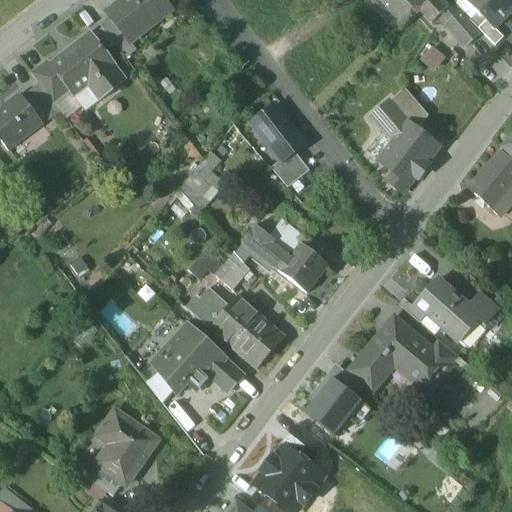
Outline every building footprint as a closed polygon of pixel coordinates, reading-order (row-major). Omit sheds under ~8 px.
[(110,18),(125,38),(145,23),(149,28),(168,12),(158,0),(126,0),(120,5),(119,4),(106,14),(110,18)] [(371,0),(399,31),(416,16),(402,0),(371,0)] [(402,0),(416,16),(420,13),(431,25),(439,19),(448,10),(447,9),(438,0),(402,0)] [(457,0),(453,4),(471,21),(478,13),(466,1),(466,0),(457,0)] [(478,13),(494,30),(511,12),(511,0),(466,0),(466,1),(478,13)] [(439,19),(465,50),(479,37),(452,5),(447,9),(448,10),(439,19)] [(494,30),(478,13),(471,21),(470,22),(495,47),(503,39),(494,30)] [(99,26),(115,47),(126,38),(125,38),(110,18),(99,26)] [(74,100),(97,82),(115,68),(115,67),(90,35),(50,66),(49,67),(70,94),(74,100)] [(433,48),(422,60),(434,71),(445,59),(433,48)] [(30,75),(39,86),(54,106),(70,94),(49,67),(50,66),(47,62),(30,75)] [(124,80),(115,68),(97,82),(106,94),(124,80)] [(97,82),(74,100),(79,106),(83,111),(106,94),(97,82)] [(60,113),(54,106),(39,86),(28,95),(49,122),(60,113)] [(405,90),(389,104),(407,125),(417,132),(428,118),(405,90)] [(63,118),(79,106),(74,100),(70,94),(54,106),(60,113),(63,118)] [(0,112),(0,139),(9,152),(41,128),(19,99),(0,112)] [(393,144),(407,125),(389,104),(371,119),(383,133),(393,144)] [(283,161),(284,162),(294,154),(303,147),(293,134),(294,133),(285,121),(283,122),(273,109),(251,126),(266,145),(269,143),(283,161)] [(392,174),(410,188),(416,180),(418,181),(429,167),(427,165),(439,150),(417,132),(407,125),(393,144),(378,163),(392,174)] [(393,144),(383,133),(366,154),(378,163),(393,144)] [(511,138),(501,150),(511,159),(511,138)] [(467,190),(499,218),(510,207),(503,199),(509,192),(511,195),(511,162),(500,152),(467,190)] [(271,170),(288,190),(309,173),(294,154),(284,162),(283,161),(271,170)] [(179,191),(197,211),(220,185),(209,176),(211,174),(201,165),(179,191)] [(410,188),(392,174),(386,182),(403,195),(410,188)] [(220,185),(197,211),(200,214),(223,188),(220,185)] [(282,223),(305,241),(314,230),(285,208),(277,219),(282,223)] [(300,245),(301,246),(305,241),(282,223),(270,239),(269,238),(265,243),(287,261),(289,259),(300,245)] [(242,245),(306,296),(328,267),(301,246),(300,245),(289,259),(287,261),(265,243),(269,238),(255,227),(242,245)] [(342,254),(350,260),(360,248),(352,242),(342,254)] [(219,271),(239,288),(251,274),(233,254),(219,271)] [(439,327),(458,344),(477,322),(479,319),(468,309),(437,282),(418,304),(428,313),(430,311),(443,322),(439,327)] [(195,317),(210,332),(227,311),(222,307),(225,304),(208,289),(199,300),(196,297),(186,309),(195,317)] [(477,322),(484,328),(498,312),(480,296),(468,309),(479,319),(477,322)] [(401,308),(418,324),(428,313),(418,304),(410,298),(401,308)] [(213,334),(233,350),(260,319),(260,318),(238,299),(227,311),(210,332),(213,334)] [(187,326),(205,342),(213,334),(210,332),(195,317),(187,326)] [(284,340),(260,319),(233,350),(257,371),(284,340)] [(410,380),(429,397),(452,370),(451,369),(430,351),(394,321),(357,363),(380,383),(398,363),(414,376),(410,380)] [(175,396),(178,396),(187,386),(192,391),(199,390),(209,379),(225,361),(205,342),(187,326),(151,365),(174,394),(175,396)] [(430,351),(451,369),(459,360),(438,342),(430,351)] [(209,379),(227,395),(243,377),(225,361),(209,379)] [(354,365),(360,370),(378,386),(380,383),(357,363),(354,365)] [(140,378),(162,406),(174,394),(151,365),(140,378)] [(360,370),(354,365),(346,375),(352,379),(360,370)] [(336,366),(309,401),(313,405),(332,381),(346,391),(354,382),(336,366)] [(352,379),(370,395),(378,386),(360,370),(352,379)] [(313,405),(305,416),(334,439),(362,404),(356,399),(346,391),(332,381),(313,405)] [(354,382),(346,391),(356,399),(363,390),(354,382)] [(122,485),(126,487),(157,443),(115,413),(103,431),(115,439),(110,447),(96,466),(122,485)] [(297,426),(281,446),(283,448),(284,447),(310,467),(325,448),(297,426)] [(97,438),(110,447),(115,439),(103,431),(97,438)] [(263,474),(253,487),(285,511),(297,511),(303,505),(305,507),(316,493),(314,491),(324,478),(310,467),(284,447),(283,448),(274,460),(272,458),(261,472),(263,474)] [(96,466),(86,480),(104,492),(113,499),(122,485),(96,466)] [(95,505),(104,492),(86,480),(77,493),(95,505)] [(0,511),(10,511),(0,503),(0,511)]
